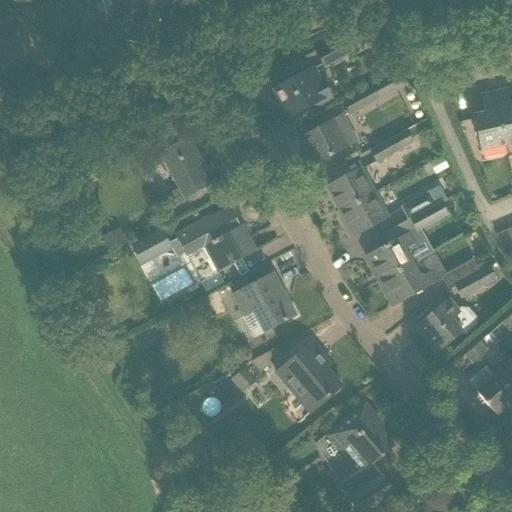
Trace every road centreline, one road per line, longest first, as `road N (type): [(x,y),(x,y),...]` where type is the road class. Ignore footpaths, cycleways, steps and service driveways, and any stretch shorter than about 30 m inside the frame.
road 1 (residential): [(488,486),(361,332),(259,161),(214,55)]
road 2 (track): [(0,218),(148,446),(174,511)]
road 3 (residential): [(420,71),(381,17),(341,8),(214,55)]
road 4 (residential): [(511,208),(489,218),(420,71)]
